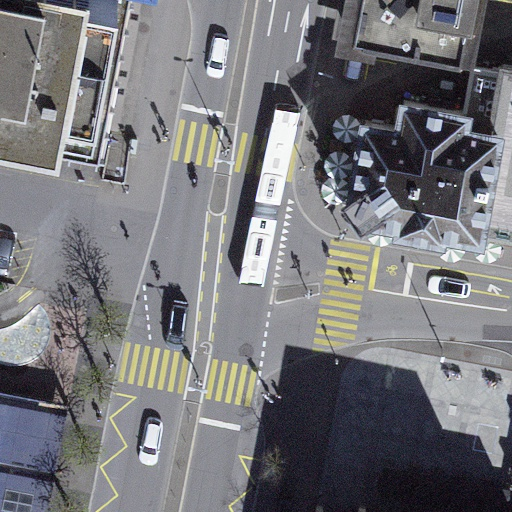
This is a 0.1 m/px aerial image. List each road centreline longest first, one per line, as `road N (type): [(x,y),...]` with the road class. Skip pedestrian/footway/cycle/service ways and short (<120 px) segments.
road 1 (residential): [(511,309),(211,256)]
road 2 (secondary): [(254,0),(211,256)]
road 3 (secondary): [(211,256),(173,511)]
